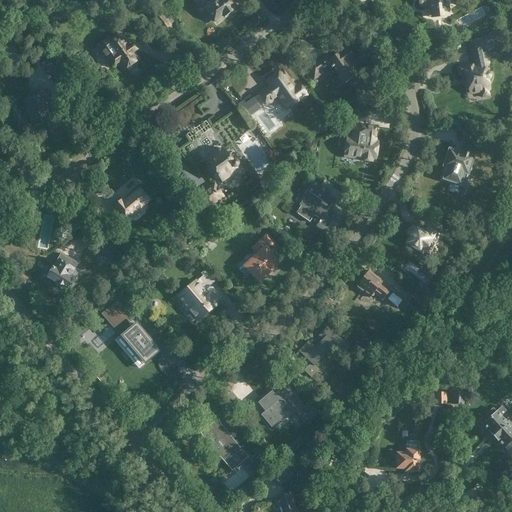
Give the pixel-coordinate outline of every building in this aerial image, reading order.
[(203,0),(193,0),(196,3),(199,1),(205,9),(206,8),(216,22),(219,23),(221,21),(221,19),(233,11),(228,3),(230,1),(228,0),(210,0),(206,3),(203,0)] [(429,7),(431,19),(450,17),(449,11),(448,5),(455,4),(459,3),(458,0),(417,0),(419,8),(429,7)] [(113,11),(104,12),(105,17),(109,17),(109,20),(114,19),(113,11)] [(162,15),(155,19),(163,30),(169,25),(162,15)] [(487,63),(484,50),(485,50),(506,38),(501,28),(482,39),(468,42),(473,63),(457,67),(459,75),(466,74),(470,93),(480,91),(481,97),(489,96),(488,90),(488,89),(487,81),(488,80),(489,79),(490,78),(490,77),(490,76),(490,75),(489,74),(488,73),(487,72),(486,72),(485,72),(483,64),(487,63)] [(98,46),(109,61),(109,60),(113,66),(119,62),(123,69),(126,67),(129,71),(137,65),(134,61),(137,59),(132,53),(135,51),(131,45),(128,47),(124,41),(120,44),(114,36),(109,40),(108,39),(98,46)] [(353,77),(356,75),(348,63),(354,59),(346,47),(331,58),(328,55),(316,63),(315,62),(306,69),(314,81),(324,75),(322,71),(329,67),(331,70),(332,69),(332,70),(334,68),(340,76),(339,78),(344,86),(347,84),(350,88),(357,83),(353,77)] [(48,66),(46,62),(42,64),(47,73),(51,71),(57,82),(62,79),(53,63),(48,66)] [(267,81),(271,87),(267,89),(266,88),(259,94),(266,105),(274,99),(273,98),(277,96),(287,109),(301,99),(301,98),(304,96),(305,93),(301,88),(300,87),(298,86),(296,87),(294,89),(281,71),(267,81)] [(41,120),(40,118),(48,116),(47,111),(50,111),(49,108),(49,106),(48,104),(47,102),(46,99),(44,100),(42,95),(24,101),(25,106),(22,107),(25,117),(28,117),(31,123),(41,120)] [(374,145),(375,140),(377,128),(361,125),(354,128),(353,137),(348,136),(345,157),(372,161),(372,158),(375,158),(377,145),(374,145)] [(232,162),(222,148),(214,154),(206,160),(209,165),(215,174),(214,175),(214,176),(214,177),(214,178),(215,178),(215,179),(216,179),(217,179),(218,179),(218,178),(220,180),(237,169),(235,167),(236,166),(237,165),(237,164),(236,163),(236,162),(235,162),(235,161),(234,161),(233,161),(232,162)] [(467,174),(473,157),(449,150),(443,167),(448,169),(444,181),(461,186),(465,174),(467,174)] [(303,169),(300,173),(304,177),(308,173),(303,169)] [(300,206),(295,213),(309,222),(312,219),(310,218),(313,213),(321,218),(315,227),(324,233),(335,217),(327,211),(334,201),(326,195),(329,191),(313,180),(301,197),(303,199),(298,205),(300,206)] [(224,198),(214,183),(196,196),(206,211),(224,198)] [(133,194),(123,203),(121,201),(111,209),(122,222),(148,201),(145,197),(146,196),(143,193),(142,193),(139,190),(137,191),(136,191),(133,193),(133,194)] [(101,213),(100,212),(101,211),(97,205),(89,212),(95,219),(101,213)] [(80,222),(84,226),(79,230),(84,235),(92,227),(83,219),(80,222)] [(435,241),(439,235),(428,227),(424,234),(412,226),(408,233),(410,235),(410,236),(411,236),(406,243),(425,256),(430,248),(436,252),(440,245),(435,241)] [(263,247),(270,240),(267,236),(254,248),(259,254),(245,267),(259,281),(262,278),(266,274),(267,275),(271,271),(270,270),(278,263),(263,247)] [(107,241),(98,249),(103,254),(111,246),(107,241)] [(58,261),(53,268),(52,268),(47,277),(57,284),(56,286),(61,289),(62,287),(65,289),(71,279),(73,281),(78,272),(74,270),(78,264),(61,254),(57,260),(58,261)] [(358,288),(369,298),(374,292),(382,299),(390,291),(381,284),(382,282),(368,271),(357,284),(357,285),(357,286),(357,287),(357,288),(358,288)] [(207,272),(206,273),(202,276),(210,286),(215,282),(207,272)] [(216,305),(215,304),(215,305),(199,285),(201,283),(198,279),(178,297),(175,300),(180,306),(183,303),(189,310),(190,310),(198,319),(197,320),(216,305)] [(431,290),(425,297),(432,302),(437,295),(431,290)] [(407,302),(415,309),(423,299),(414,293),(407,302)] [(127,331),(121,336),(144,363),(159,351),(136,324),(130,329),(126,324),(131,319),(117,302),(111,307),(111,306),(108,309),(103,314),(117,331),(122,326),(127,331)] [(332,347),(340,356),(349,348),(327,326),(318,335),(322,339),(314,347),(308,341),(299,352),(311,363),(303,371),(316,383),(325,375),(315,365),(332,347)] [(271,391),(258,403),(267,414),(263,418),(271,428),(283,418),(293,410),(304,423),(317,412),(311,405),(306,409),(285,384),(274,394),(271,391)] [(446,393),(435,393),(435,404),(446,404),(446,393)] [(463,393),(453,393),(453,404),(463,404),(463,393)] [(241,407),(235,412),(243,422),(249,416),(241,407)] [(493,408),(479,420),(483,424),(482,425),(493,436),(511,418),(511,409),(511,410),(508,414),(501,407),(496,412),(493,408)] [(511,418),(493,436),(503,448),(504,447),(507,450),(511,445),(511,444),(510,442),(511,439),(511,428),(511,427),(511,418)] [(217,441),(214,437),(209,441),(232,467),(244,457),(228,439),(222,443),(219,439),(217,441)] [(418,461),(419,450),(418,450),(419,442),(406,441),(406,449),(405,449),(405,453),(396,453),(395,469),(405,469),(405,472),(418,472),(418,471),(420,471),(421,461),(418,461)] [(304,444),(286,459),(291,465),(305,454),(307,457),(311,453),(304,444)] [(268,462),(260,452),(250,460),(261,473),(267,468),(264,465),(268,462)] [(283,463),(271,473),(281,484),(293,474),(283,463)] [(299,511),(292,492),(280,497),(285,511),(299,511)]
